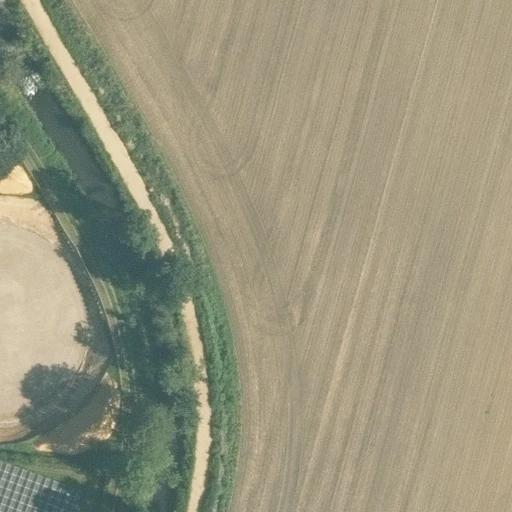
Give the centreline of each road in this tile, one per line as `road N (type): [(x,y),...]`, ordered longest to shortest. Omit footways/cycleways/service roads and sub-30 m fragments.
road 1 (track): [(190,511),(202,463),(200,382),(186,307),(158,235),(29,0)]
road 2 (track): [(122,511),(132,432),(128,366),(114,315),(11,132)]
